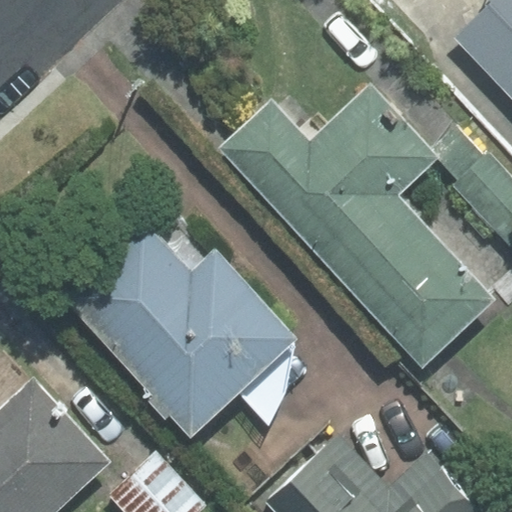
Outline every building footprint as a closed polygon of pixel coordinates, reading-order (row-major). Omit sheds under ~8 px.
[(511,0),(494,0),(453,40),(511,101),(511,0)] [(271,100),(220,148),(423,366),(493,301),(395,196),(436,158),(370,86),(310,142),(271,100)] [(484,156),(456,124),(430,147),(459,179),(484,156)] [(511,243),(511,176),(489,152),(484,156),(459,179),(453,184),(510,246),(511,243)] [(149,223),(67,296),(156,393),(148,401),(163,418),(171,411),(191,434),(238,392),(296,340),(216,251),(209,254),(176,218),(158,234),(149,223)] [(285,393),(296,340),(238,392),(269,426),(285,393)] [(0,511),(55,511),(110,462),(33,378),(0,408),(0,511)] [(339,433),(268,497),(281,511),(479,511),(481,511),(428,453),(389,488),(339,433)] [(197,511),(206,504),(156,451),(109,495),(124,511),(197,511)]
